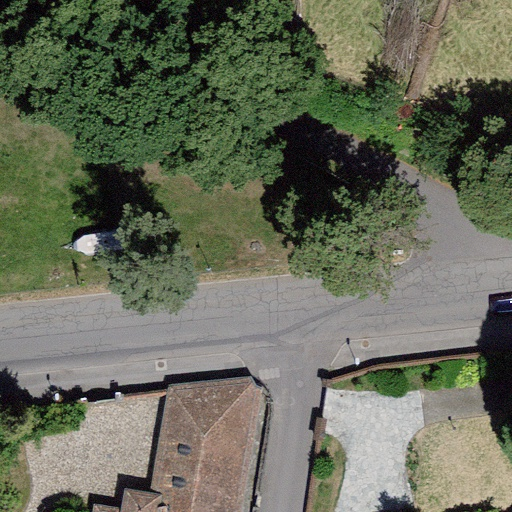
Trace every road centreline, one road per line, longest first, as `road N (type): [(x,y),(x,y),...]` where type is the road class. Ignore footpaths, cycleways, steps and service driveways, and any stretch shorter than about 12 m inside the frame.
road 1 (tertiary): [(298,310),(0,342)]
road 2 (tertiary): [(511,288),(298,310)]
road 3 (residential): [(298,310),(279,511)]
